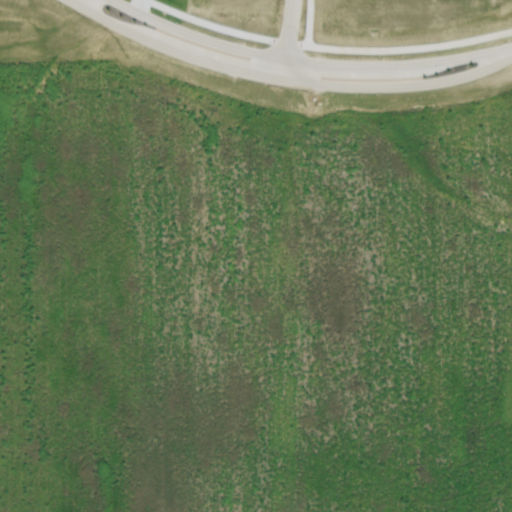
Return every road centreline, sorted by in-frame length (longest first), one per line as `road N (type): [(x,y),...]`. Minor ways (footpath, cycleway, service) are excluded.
road 1 (residential): [(72,0),(192,55),(304,81),(423,83),(511,53)]
road 2 (residential): [(511,46),(416,63),(282,58),(201,38),(115,0)]
